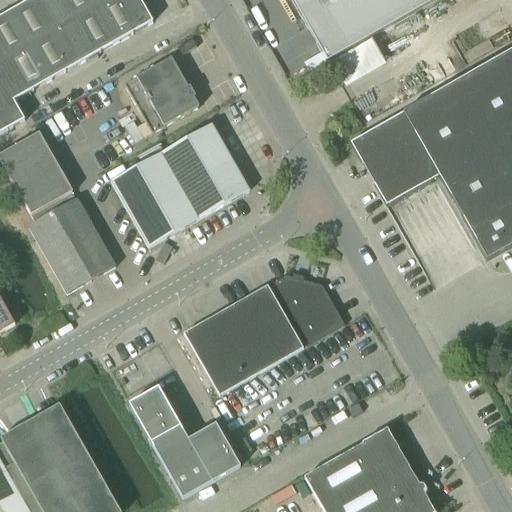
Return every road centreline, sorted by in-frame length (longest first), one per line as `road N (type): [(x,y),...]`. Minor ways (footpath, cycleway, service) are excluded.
road 1 (unclassified): [(0,392),(330,205)]
road 2 (unclassified): [(213,511),(433,386)]
road 3 (unclassified): [(330,205),(214,0)]
road 4 (unclassified): [(433,386),(330,205)]
road 5 (unclassified): [(505,511),(433,386)]
